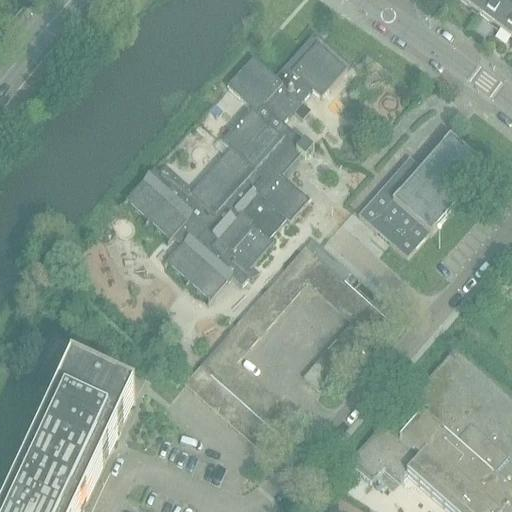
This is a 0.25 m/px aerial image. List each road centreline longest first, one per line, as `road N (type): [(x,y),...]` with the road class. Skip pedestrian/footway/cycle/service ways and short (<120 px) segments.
road 1 (residential): [(244,511),(290,475),(511,228)]
road 2 (residential): [(511,104),(382,13)]
road 3 (residential): [(103,511),(128,473),(222,507)]
